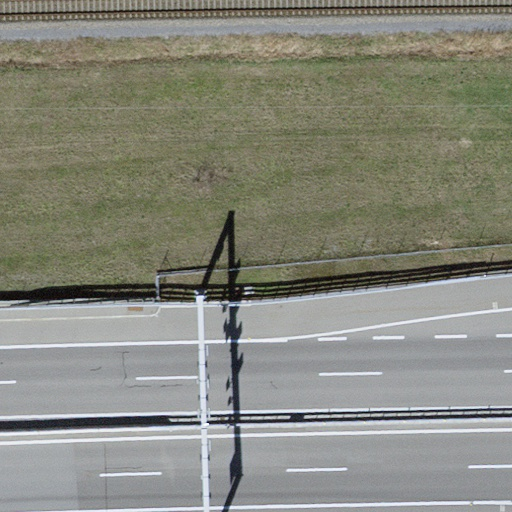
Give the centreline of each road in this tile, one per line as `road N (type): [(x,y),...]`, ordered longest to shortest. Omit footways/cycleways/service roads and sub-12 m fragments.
road 1 (motorway): [(0,480),(511,467)]
road 2 (motorway): [(511,369),(0,380)]
